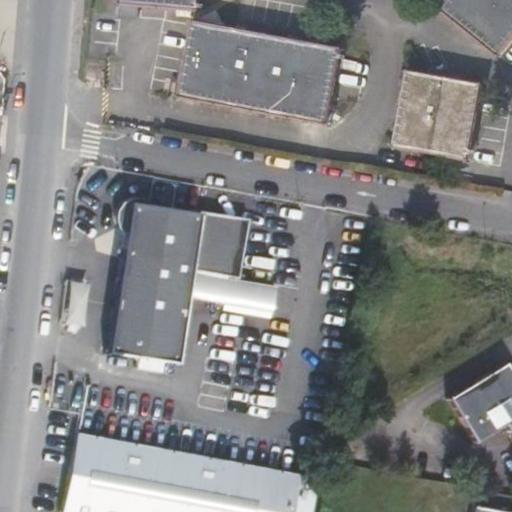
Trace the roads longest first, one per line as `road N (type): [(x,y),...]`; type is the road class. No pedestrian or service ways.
road 1 (unknown): [(90,361),(112,211),(128,191),(315,224),(296,368),(289,398),(270,423),(229,419),(133,381)]
road 2 (unclassified): [(39,137),(511,220)]
road 3 (tertiary): [(39,137),(0,470)]
road 4 (unknown): [(392,7),(360,148),(511,172)]
road 5 (tertiary): [(51,0),(39,137)]
